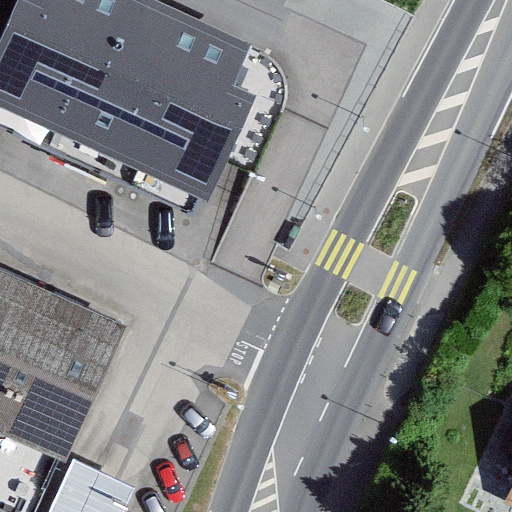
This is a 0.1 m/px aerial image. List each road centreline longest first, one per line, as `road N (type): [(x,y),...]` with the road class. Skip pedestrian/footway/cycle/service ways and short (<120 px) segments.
road 1 (primary): [(481,39),(339,254),(235,511)]
road 2 (primary): [(303,511),(404,287),(481,39)]
